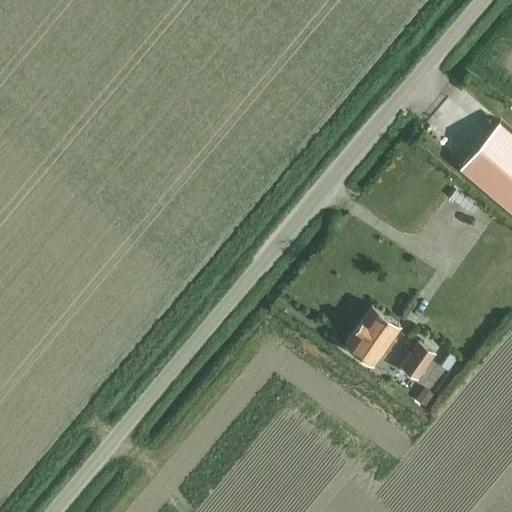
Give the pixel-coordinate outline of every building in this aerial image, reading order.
[(511,130),(500,120),(461,166),(511,209),(511,130)] [(399,324),(370,304),(344,341),(372,361),(399,324)] [(433,352),(417,341),(400,365),(416,377),(433,352)] [(448,353),(440,366),(446,370),(455,358),(448,353)] [(424,387),(415,399),(424,406),(433,394),(424,387)]
